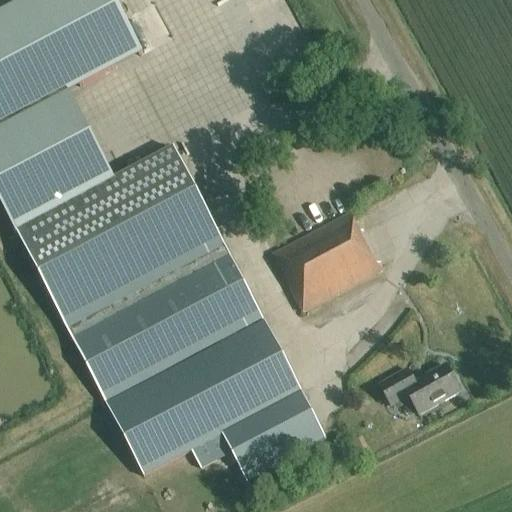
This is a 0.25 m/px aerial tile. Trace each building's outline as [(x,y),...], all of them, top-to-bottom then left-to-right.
[(174,150),(114,181),(68,94),(142,55),(112,0),(26,0),(0,14),(0,201),(144,478),(191,454),(201,473),(233,454),(248,482),(326,441),(174,150)] [(257,41),(282,29),(277,17),(251,29),(257,41)] [(377,267),(350,217),(273,258),(304,314),(383,272),(380,265),(377,267)] [(461,393),(446,367),(416,385),(408,372),(380,388),(391,408),(408,398),(420,417),(461,393)] [(351,442),(338,448),(346,465),(359,458),(351,442)]
